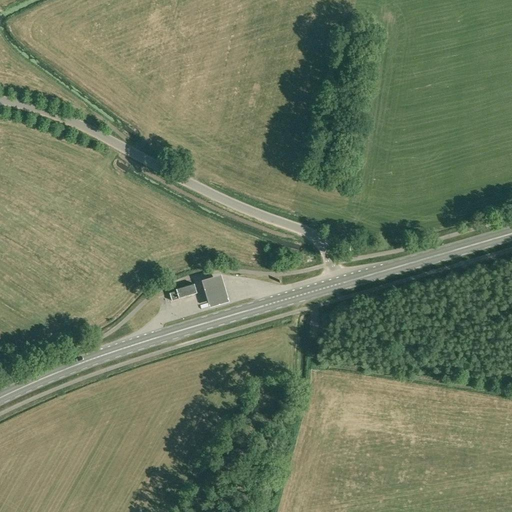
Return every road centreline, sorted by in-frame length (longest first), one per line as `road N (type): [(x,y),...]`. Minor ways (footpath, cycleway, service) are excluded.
road 1 (unclassified): [(0,100),(74,123),(194,187),(311,235),(328,265)]
road 2 (secondary): [(0,398),(143,341),(334,285)]
road 3 (secondary): [(334,285),(511,232)]
